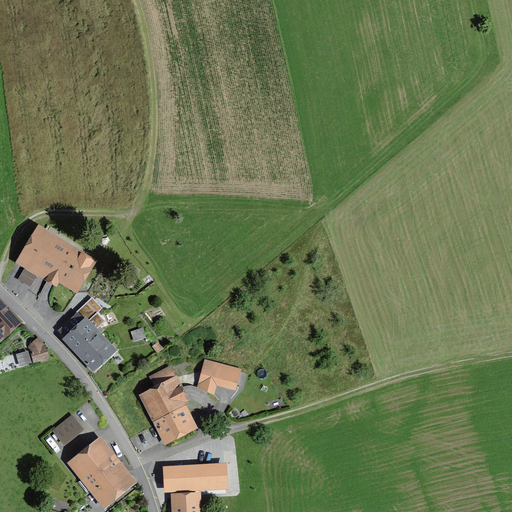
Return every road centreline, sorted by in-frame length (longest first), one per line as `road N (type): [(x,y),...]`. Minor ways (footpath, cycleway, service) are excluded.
road 1 (track): [(143,472),(238,427),(511,353)]
road 2 (unclassified): [(0,293),(79,371),(143,472),(154,511)]
